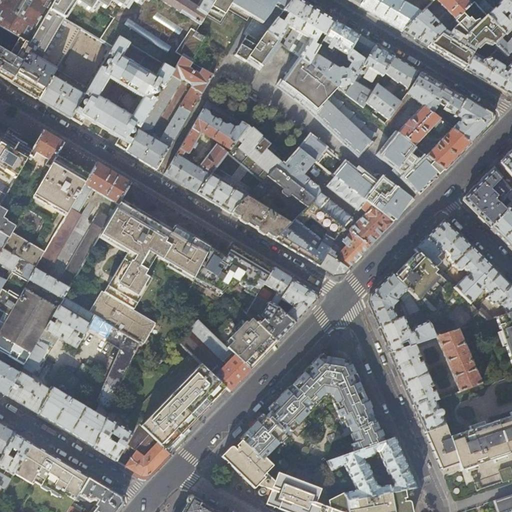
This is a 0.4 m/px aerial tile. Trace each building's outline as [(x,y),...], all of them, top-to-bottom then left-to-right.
[(0,0),(0,27),(7,32),(29,44),(49,10),(54,0),(0,0)] [(196,31),(200,24),(162,0),(54,0),(49,10),(60,17),(69,0),(73,0),(88,8),(91,4),(101,9),(100,13),(110,19),(98,39),(108,44),(112,47),(118,37),(129,44),(143,52),(148,55),(162,64),(173,70),(181,57),(190,62),(205,37),(196,31)] [(162,0),(200,24),(209,9),(214,0),(162,0)] [(283,11),(291,0),(214,0),(209,9),(223,16),(230,4),(252,17),(243,32),(246,35),(234,55),(244,60),(246,60),(260,70),(274,49),(277,51),(281,45),(279,42),(266,32),(277,19),(283,11)] [(300,33),(313,9),(302,2),(297,0),(291,0),(283,11),(288,14),(283,22),(277,19),(266,32),(279,42),(289,26),(300,33)] [(400,32),(419,13),(397,0),(362,0),(358,7),(368,13),(386,23),(400,32)] [(463,0),(436,0),(453,19),(449,23),(451,24),(454,20),(458,17),(469,6),(463,0)] [(506,35),(511,29),(511,4),(508,0),(500,0),(497,4),(499,7),(495,10),(493,8),(491,10),(489,10),(488,4),(484,0),(476,7),(504,35),(506,35)] [(495,45),(500,40),(504,35),(476,7),(472,3),(458,17),(462,21),(461,23),(459,24),(454,20),(451,24),(450,25),(454,29),(450,33),(445,29),(443,31),(427,48),(431,50),(448,60),(463,69),(474,53),(485,60),(487,60),(498,49),(495,45)] [(326,36),(335,22),(323,15),(313,9),(300,33),(296,40),(290,51),(296,55),(309,65),(315,55),(319,47),(315,44),(321,35),(322,34),(326,36)] [(60,17),(49,10),(29,44),(25,51),(28,54),(16,73),(11,83),(17,87),(29,94),(38,99),(52,76),(79,29),(60,17)] [(433,16),(431,18),(423,10),(419,13),(400,32),(418,43),(427,48),(443,31),(435,22),(437,20),(433,16)] [(346,94),(365,61),(351,49),(358,36),(350,31),(335,22),(326,36),(324,41),(346,54),(342,61),(350,66),(348,70),(345,70),(342,68),(338,69),(315,55),(309,65),(338,88),(346,94)] [(3,39),(7,32),(0,27),(0,76),(11,83),(16,73),(4,65),(8,57),(11,57),(13,55),(15,51),(14,48),(12,44),(3,39)] [(365,61),(374,45),(365,40),(358,36),(351,49),(365,61)] [(118,137),(115,145),(125,151),(173,70),(162,64),(155,76),(121,56),(129,44),(118,37),(112,47),(110,51),(84,95),(71,119),(81,125),(85,118),(94,123),(113,134),(118,137)] [(296,40),(293,38),(284,46),(290,51),(296,40)] [(511,42),(510,40),(505,45),(500,40),(495,45),(498,49),(500,52),(506,57),(510,53),(511,55),(511,58),(511,59),(511,60),(511,62),(511,63),(511,42)] [(366,103),(372,94),(356,85),(363,73),(365,75),(363,78),(370,82),(372,82),(377,73),(382,76),(393,57),(382,50),(374,45),(365,61),(346,94),(363,108),(366,103)] [(498,49),(487,60),(485,60),(474,53),(463,69),(509,97),(511,96),(511,63),(511,62),(507,59),(505,62),(509,65),(505,70),(503,69),(502,67),(490,60),(491,58),(494,58),(500,52),(498,49)] [(332,95),(338,88),(309,65),(296,55),(291,62),(293,64),(293,65),(290,69),(284,73),(286,75),(279,86),(291,94),(357,155),(373,138),(375,134),(369,130),(364,126),(365,123),(358,120),(354,115),(355,113),(348,110),(343,105),(344,103),(338,100),(333,96),(332,95)] [(201,69),(198,74),(188,67),(190,62),(181,57),(173,70),(125,151),(141,160),(156,169),(211,75),(201,69)] [(419,74),(420,73),(408,66),(393,57),(382,76),(382,77),(384,79),(388,74),(392,78),(390,80),(395,84),(398,81),(401,83),(399,87),(405,91),(416,72),(419,74)] [(440,85),(420,73),(419,74),(419,75),(408,94),(407,94),(422,107),(432,114),(440,100),(446,104),(443,109),(451,114),(450,116),(453,118),(454,116),(457,117),(458,120),(459,122),(452,130),(469,143),(483,129),(490,121),(489,114),(440,85)] [(71,119),(84,95),(52,76),(38,99),(54,109),(71,119)] [(397,108),(400,103),(377,85),(372,94),(366,103),(388,120),(397,108)] [(164,174),(179,183),(196,193),(211,173),(227,153),(247,126),(248,126),(208,102),(164,174)] [(402,112),(406,107),(400,103),(397,108),(402,112)] [(410,146),(412,145),(443,170),(456,156),(469,143),(452,130),(444,123),(436,117),(432,114),(422,107),(396,134),(410,146)] [(402,112),(397,108),(388,120),(385,124),(390,128),(402,112)] [(444,123),(447,119),(439,113),(436,117),(444,123)] [(0,142),(8,129),(0,123),(0,142)] [(250,129),(247,126),(227,153),(261,181),(275,168),(280,163),(280,162),(276,159),(278,156),(268,147),(270,144),(251,128),(250,129)] [(21,136),(8,129),(0,142),(0,167),(15,176),(21,167),(23,164),(27,158),(35,144),(21,136)] [(55,138),(43,131),(35,144),(27,158),(30,159),(32,157),(33,156),(36,152),(48,159),(46,165),(47,166),(45,170),(47,171),(56,156),(63,144),(55,138)] [(412,145),(410,146),(396,134),(379,155),(398,171),(398,172),(397,174),(419,195),(422,191),(434,179),(443,170),(412,145)] [(317,164),(328,152),(309,138),(299,150),(314,161),(317,164)] [(320,194),(317,186),(302,175),(314,161),(299,150),(295,147),(292,150),(296,153),(284,167),(280,163),(275,168),(314,199),(312,202),(347,229),(353,221),(351,220),(352,218),(320,194)] [(511,150),(509,154),(499,163),(511,177),(511,150)] [(26,209),(47,221),(33,246),(11,233),(9,237),(3,249),(18,259),(35,269),(89,176),(74,167),(56,156),(47,171),(26,209)] [(115,174),(97,163),(89,176),(35,269),(35,270),(46,276),(82,214),(79,211),(88,195),(90,196),(93,190),(118,205),(119,202),(130,183),(115,174)] [(409,205),(413,201),(383,178),(376,186),(363,175),(361,178),(345,165),(334,177),(392,222),(398,216),(409,205)] [(261,232),(274,240),(312,202),(314,199),(275,168),(261,181),(252,191),(249,194),(247,195),(230,213),(240,219),(261,232)] [(511,191),(503,181),(493,169),(477,185),(465,198),(465,203),(478,216),(490,228),(508,210),(511,205),(511,191)] [(236,186),(234,188),(211,173),(196,193),(213,203),(230,213),(247,195),(240,191),(240,188),(238,186),(236,186)] [(361,208),(367,213),(350,231),(369,246),(380,235),(392,222),(334,177),(326,186),(358,211),(361,208)] [(175,227),(171,233),(157,225),(133,210),(119,202),(118,205),(114,212),(101,234),(129,251),(105,291),(104,292),(102,291),(89,313),(139,343),(143,345),(156,324),(131,309),(149,279),(145,276),(148,271),(145,269),(153,255),(194,279),(199,269),(207,254),(210,248),(202,244),(178,229),(175,227)] [(336,238),(338,236),(339,235),(341,232),(347,229),(312,202),(274,240),(297,253),(319,266),(332,242),(336,238)] [(11,233),(15,227),(1,219),(6,211),(0,207),(0,232),(9,237),(11,233)] [(107,216),(99,212),(59,282),(69,288),(101,234),(114,212),(111,210),(107,216)] [(511,213),(508,210),(490,228),(502,240),(511,249),(511,213)] [(413,250),(418,254),(441,277),(444,274),(436,267),(438,264),(439,264),(439,263),(439,262),(438,261),(436,259),(443,252),(448,257),(448,258),(447,258),(447,259),(447,260),(447,261),(447,262),(452,266),(470,248),(457,235),(445,223),(440,223),(423,239),(413,250)] [(342,241),(346,246),(344,248),(341,250),(333,259),(348,268),(361,254),(369,246),(350,231),(346,237),(342,241)] [(341,250),(334,243),(319,266),(326,270),(333,274),(343,273),(345,271),(348,268),(333,259),(341,250)] [(232,246),(226,258),(210,248),(207,254),(199,269),(194,279),(192,282),(211,294),(212,292),(219,298),(224,293),(226,295),(237,283),(246,288),(244,291),(255,297),(256,295),(261,288),(262,287),(263,285),(273,269),(239,248),(238,250),(235,248),(232,246)] [(481,258),(470,248),(452,266),(455,270),(456,270),(456,271),(457,271),(458,271),(459,271),(461,269),(465,272),(466,271),(469,274),(465,278),(465,277),(464,277),(463,277),(462,278),(462,279),(455,285),(444,274),(441,277),(461,296),(481,276),(483,277),(492,269),(481,258)] [(0,261),(12,269),(18,259),(3,249),(2,249),(0,252),(0,261)] [(461,296),(441,277),(418,254),(405,266),(394,278),(406,291),(419,311),(419,310),(429,326),(434,338),(456,330),(486,320),(478,313),(468,303),(461,296)] [(35,270),(35,269),(18,259),(12,269),(11,273),(27,282),(29,280),(35,270)] [(280,300),(293,281),(275,270),(273,269),(263,285),(277,292),(270,303),(275,306),(279,301),(280,300)] [(497,274),(492,269),(483,277),(481,276),(461,296),(468,303),(479,292),(478,290),(481,287),(484,289),(484,291),(489,295),(495,289),(501,294),(509,286),(497,274)] [(63,299),(69,288),(59,282),(46,276),(35,270),(29,280),(63,299)] [(406,291),(394,278),(390,274),(378,286),(369,295),(369,299),(368,303),(379,328),(397,320),(392,309),(392,305),(399,298),(401,300),(403,305),(400,306),(404,317),(414,313),(419,311),(406,291)] [(316,301),(315,293),(304,287),(293,281),(280,300),(293,307),(293,308),(290,311),(279,301),(275,306),(294,324),(305,312),(316,301)] [(511,288),(509,286),(501,294),(495,289),(489,295),(485,299),(492,305),(494,303),(497,306),(499,305),(503,309),(505,314),(511,311),(511,288)] [(0,329),(20,296),(7,288),(5,292),(0,290),(0,310),(3,312),(0,316),(0,329)] [(267,301),(272,294),(261,288),(256,295),(267,301)] [(0,351),(5,355),(5,366),(0,363),(0,392),(6,396),(50,322),(53,317),(57,309),(23,290),(20,296),(0,329),(0,351)] [(70,434),(93,448),(106,419),(113,402),(139,343),(89,313),(64,298),(63,299),(57,309),(53,317),(57,319),(54,324),(50,322),(6,396),(21,405),(37,415),(52,424),(63,430),(70,434)] [(285,333),(294,324),(275,306),(270,303),(269,302),(261,314),(254,310),(255,307),(255,306),(254,305),(252,305),(251,305),(246,313),(252,319),(276,342),(285,333)] [(419,310),(419,311),(414,313),(415,316),(418,315),(424,323),(413,328),(412,331),(412,332),(409,333),(406,325),(403,317),(397,320),(379,328),(390,353),(402,349),(400,344),(405,342),(408,347),(434,338),(429,326),(419,310)] [(481,310),(478,313),(486,320),(491,319),(481,310)] [(511,311),(505,314),(495,317),(511,366),(511,311)] [(263,356),(276,342),(252,319),(247,324),(248,324),(241,331),(229,320),(225,324),(228,326),(222,332),(220,330),(214,336),(249,371),(263,356)] [(226,361),(228,363),(221,370),(217,366),(215,368),(182,336),(177,340),(191,353),(226,388),(230,391),(240,381),(249,371),(214,336),(197,320),(189,328),(224,362),(226,361)] [(456,330),(434,338),(408,347),(402,349),(390,353),(412,406),(426,400),(427,401),(432,399),(432,401),(434,400),(441,398),(479,385),(467,356),(465,357),(465,355),(463,352),(465,352),(456,330)] [(213,400),(226,388),(191,353),(129,417),(134,422),(137,425),(167,453),(177,442),(189,431),(186,428),(190,424),(213,400)] [(371,417),(372,416),(350,367),(347,359),(342,361),(325,358),(322,354),(314,361),(292,384),(285,392),(270,408),(268,410),(270,412),(265,417),(263,415),(259,419),(250,428),(239,439),(241,440),(236,446),(238,448),(236,450),(234,447),(233,447),(231,447),(230,447),(225,452),(221,457),(253,489),(257,485),(270,491),(265,505),(283,511),(411,511),(410,503),(409,501),(408,501),(407,500),(405,500),(403,501),(403,498),(405,498),(404,490),(356,499),(355,498),(346,500),(342,492),(327,502),(329,510),(315,504),(321,490),(277,473),(274,482),(265,474),(273,466),(264,459),(287,435),(289,436),(292,433),(290,432),(321,399),(330,400),(331,401),(340,422),(339,423),(343,433),(341,434),(343,437),(350,434),(355,443),(350,445),(353,452),(383,442),(375,423),(374,423),(372,420),(371,417)] [(438,409),(434,400),(432,401),(432,399),(427,401),(426,400),(412,406),(424,432),(445,425),(442,418),(445,417),(443,413),(442,413),(442,412),(442,411),(441,410),(440,410),(439,409),(438,409)] [(124,447),(132,434),(112,422),(116,416),(112,413),(115,410),(119,414),(118,415),(119,418),(130,427),(134,422),(129,417),(113,402),(106,419),(93,448),(98,451),(104,455),(115,461),(122,451),(124,447)] [(511,415),(450,437),(445,425),(424,432),(425,433),(441,469),(458,463),(460,471),(469,468),(470,472),(474,484),(479,482),(474,466),(511,453),(511,415)] [(5,429),(0,425),(0,458),(14,434),(5,429)] [(158,465),(169,454),(167,453),(137,425),(132,434),(124,447),(127,449),(129,447),(136,452),(125,467),(131,470),(141,476),(148,475),(158,465)] [(22,439),(14,434),(0,458),(0,486),(5,489),(11,479),(0,472),(0,467),(13,475),(14,473),(31,444),(22,439)] [(346,500),(355,498),(356,499),(404,490),(415,488),(393,438),(383,442),(353,452),(327,462),(331,470),(343,464),(344,466),(348,464),(349,466),(345,468),(355,489),(351,491),(342,492),(346,500)] [(75,500),(88,478),(69,466),(47,453),(31,444),(14,473),(33,485),(28,492),(30,494),(20,510),(23,511),(67,511),(71,506),(73,503),(75,500)] [(511,479),(511,473),(510,467),(498,471),(502,483),(511,479)] [(93,500),(96,502),(92,508),(90,506),(88,509),(90,511),(88,511),(115,511),(122,505),(121,497),(111,491),(88,478),(75,500),(78,501),(79,499),(82,501),(85,500),(88,502),(93,500)] [(511,511),(511,495),(496,501),(499,511),(511,511)] [(214,511),(208,508),(190,497),(184,507),(179,505),(175,511),(174,511),(214,511)] [(80,511),(82,509),(73,503),(71,506),(80,511)]
